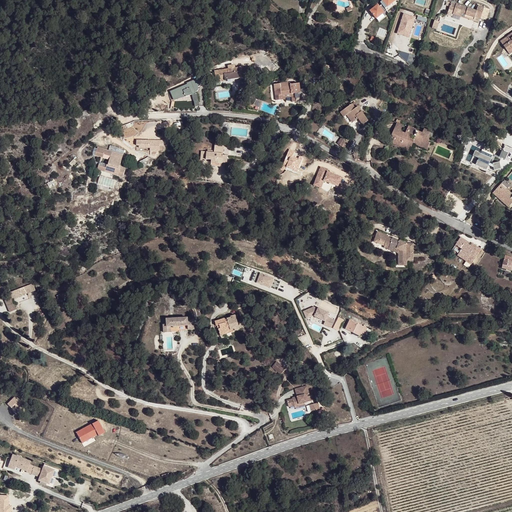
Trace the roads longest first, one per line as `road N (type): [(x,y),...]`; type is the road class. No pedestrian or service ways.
road 1 (unclassified): [(116,124),(220,114),(273,121),(511,251)]
road 2 (secondary): [(204,476),(511,383)]
road 3 (residential): [(20,336),(132,397),(236,417),(245,434)]
road 4 (residential): [(361,48),(511,108)]
road 5 (track): [(0,88),(25,106),(72,100),(124,120)]
road 6 (residential): [(210,324),(204,388),(261,417)]
road 7 (residential): [(180,345),(194,399),(261,417)]
